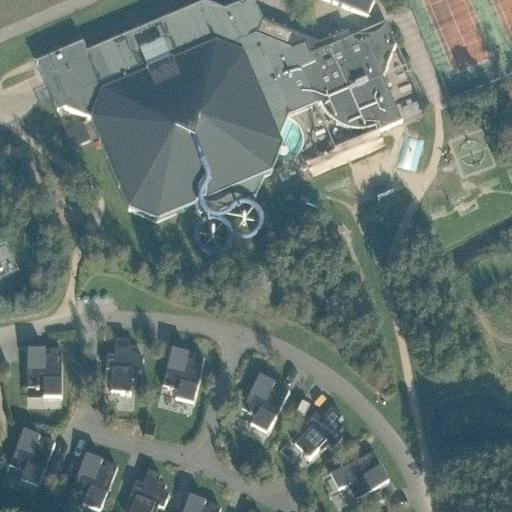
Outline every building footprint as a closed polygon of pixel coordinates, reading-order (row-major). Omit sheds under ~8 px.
[(321,0),(366,18),(373,0),(321,0)] [(82,46),(36,66),(57,115),(64,112),(91,122),(130,213),(158,224),(196,208),(200,218),(212,213),(214,218),(256,200),(265,178),(272,175),(283,148),(280,141),(289,119),(321,105),(324,113),(329,120),(336,125),(344,129),(352,132),(361,133),(369,132),(377,128),(379,133),(403,123),(384,78),(396,46),(387,24),(386,24),(383,29),(379,32),(375,35),(370,37),(364,37),(359,35),(315,54),(311,47),(261,27),(262,23),(253,1),(224,13),(205,5),(86,55),(82,46)] [(82,126),(63,134),(71,152),(89,144),(82,126)] [(128,398),(130,398),(131,384),(135,385),(135,376),(141,376),(142,360),(135,360),(136,352),(128,352),(128,345),(114,344),(113,364),(106,363),(105,374),(111,374),(110,397),(125,398),(125,400),(128,400),(128,398)] [(61,382),(60,354),(49,354),(49,360),(44,360),(44,354),(27,354),(26,393),(35,393),(35,395),(38,395),(38,393),(42,393),(42,403),(60,403),(60,382),(61,382)] [(198,381),(203,362),(193,360),(191,365),(186,364),(187,358),(171,354),(162,391),(170,393),(169,395),(172,396),(172,394),(177,395),(174,405),(192,409),(197,389),(199,382),(198,381)] [(7,366),(0,367),(0,372),(1,379),(9,378),(7,366)] [(265,439),(288,396),(279,391),(276,396),(271,393),(274,388),(258,380),(241,414),(248,418),(247,420),(250,421),(251,419),(254,421),(249,430),(265,439)] [(307,462),(308,463),(318,454),(321,456),(327,450),(331,454),(342,442),(337,437),(342,432),(336,426),(341,421),(331,412),(317,426),(312,421),(304,429),(309,433),(293,449),(305,460),(303,462),(305,464),(307,462)] [(155,429),(146,426),(143,439),(152,441),(155,429)] [(36,492),(54,447),(44,443),(42,448),(37,446),(39,441),(23,435),(9,470),(16,473),(16,475),(18,476),(19,474),(23,476),(19,486),(36,492)] [(377,466),(372,457),(329,480),(337,496),(346,491),(348,495),(346,496),(348,498),(350,497),(354,505),(387,487),(379,471),(374,474),(371,469),(377,466)] [(106,498),(116,471),(106,467),(104,473),(99,471),(101,465),(85,459),(78,477),(77,477),(70,495),(79,498),(78,500),(81,501),(81,499),(85,500),(82,510),(86,511),(100,511),(106,498)] [(156,511),(157,511),(159,511),(162,511),(168,498),(162,496),(165,489),(157,486),(160,479),(147,475),(140,493),(133,490),(129,500),(135,502),(130,511),(156,511)] [(218,511),(209,508),(207,511),(202,511),(205,507),(189,500),(183,511),(218,511)]
